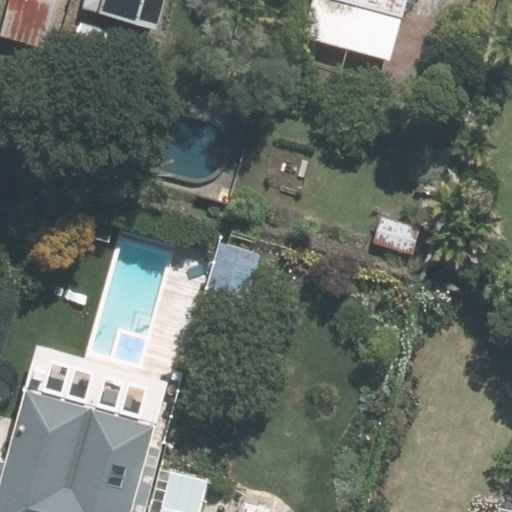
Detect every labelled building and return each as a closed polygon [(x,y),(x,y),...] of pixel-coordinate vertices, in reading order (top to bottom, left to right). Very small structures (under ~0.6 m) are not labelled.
[(0,36),(48,49),(61,0),(9,0),(0,32),(0,36)] [(90,0),(88,6),(178,31),(186,0),(90,0)] [(324,0),(315,34),(400,58),(416,0),(324,0)] [(387,215),(379,244),(419,255),(428,226),(387,215)] [(271,253),(232,243),(217,298),(256,309),(271,253)] [(0,511),(142,511),(159,449),(136,443),(144,414),(31,385),(14,448),(0,444),(0,511)]
